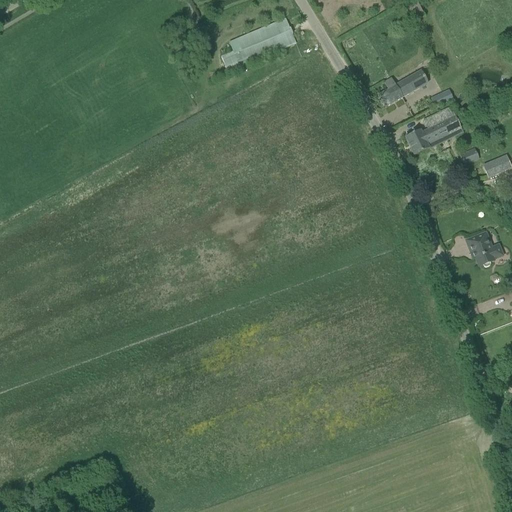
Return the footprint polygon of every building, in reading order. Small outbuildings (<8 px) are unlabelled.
[(417,4),(408,8),(412,17),(421,12),(417,4)] [(296,44),(285,20),(228,44),(232,54),(221,59),(228,75),(296,44)] [(388,90),(378,96),(385,109),(427,84),(420,72),(395,86),(391,79),(384,84),(388,90)] [(449,91),(431,100),(435,109),(453,100),(449,91)] [(413,157),(429,149),(427,145),(448,135),(450,140),(463,133),(451,108),(423,122),(427,131),(421,133),(420,131),(405,139),(413,157)] [(511,108),(497,114),(500,122),(511,117),(511,108)] [(475,149),(460,156),(464,166),(479,160),(475,149)] [(484,166),(490,178),(511,169),(506,156),(484,166)] [(490,264),(492,263),(504,258),(499,245),(492,247),(487,234),(466,242),(473,260),(475,259),(479,268),(483,266),(483,268),(485,269),(489,267),(490,265),(490,264)]
